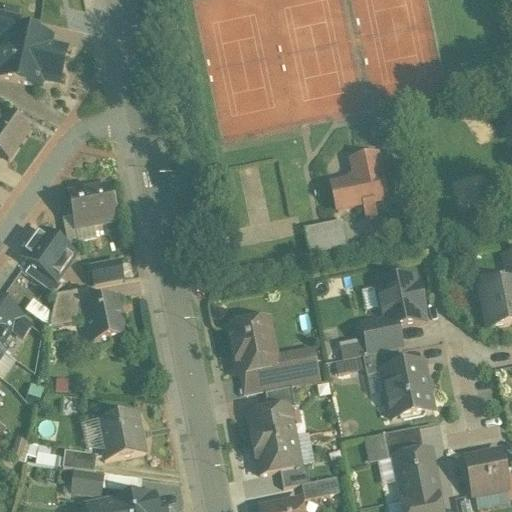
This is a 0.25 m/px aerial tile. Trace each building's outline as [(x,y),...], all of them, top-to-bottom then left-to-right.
[(24,22),(0,16),(0,38),(12,41),(12,40),(20,41),(24,22)] [(20,41),(12,40),(12,41),(3,83),(36,90),(42,64),(43,65),(47,47),(20,41)] [(0,155),(13,165),(35,135),(8,116),(7,117),(0,126),(0,155)] [(336,190),(342,216),(391,206),(382,161),(356,167),(359,181),(355,182),(352,187),(336,190)] [(113,191),(73,199),(79,232),(99,229),(99,231),(120,227),(113,191)] [(50,226),(56,255),(71,251),(66,223),(50,226)] [(346,226),(310,234),(315,260),(351,253),(346,226)] [(511,280),(511,288),(484,294),(492,333),(511,329),(511,261),(508,262),(511,280)] [(420,290),(419,283),(382,290),(390,331),(383,333),(382,328),(367,331),(373,361),(402,355),(406,354),(402,331),(427,326),(426,319),(428,319),(428,317),(426,317),(420,292),(423,291),(422,289),(420,290)] [(94,294),(61,300),(55,334),(92,327),(88,310),(97,308),(94,294)] [(34,327),(0,303),(0,351),(4,354),(12,340),(23,346),(34,327)] [(92,327),(98,355),(116,352),(114,345),(130,342),(122,303),(97,308),(88,310),(92,327)] [(274,324),(234,333),(244,381),(264,376),(269,399),(270,398),(296,393),(324,387),(317,353),(282,360),(274,324)] [(371,381),(387,377),(391,396),(388,400),(392,418),(396,421),(397,425),(437,417),(427,368),(406,372),(402,355),(373,361),(367,362),(371,381)] [(256,444),(258,451),(299,443),(293,414),(300,413),(296,393),(270,398),(273,416),(253,420),(258,443),(256,444)] [(102,427),(110,467),(151,459),(143,419),(102,427)] [(299,443),(258,451),(259,458),(260,458),(265,481),(285,477),(288,494),(306,491),(315,489),(311,470),(304,472),(299,443)] [(430,454),(393,461),(402,506),(439,498),(430,454)] [(70,456),(68,473),(99,478),(102,461),(70,456)] [(511,491),(505,457),(470,464),(477,501),(511,494),(511,491)] [(79,477),(76,499),(106,503),(107,494),(108,481),(79,477)] [(137,483),(108,479),(108,481),(107,494),(136,497),(137,483)] [(306,491),(309,506),(345,499),(341,484),(315,489),(306,491)] [(441,511),(439,498),(402,506),(403,511),(441,511)] [(152,500),(93,511),(160,511),(158,500),(152,501),(152,500)]
